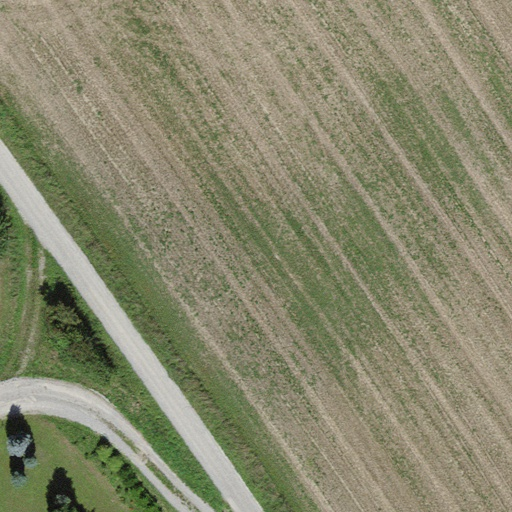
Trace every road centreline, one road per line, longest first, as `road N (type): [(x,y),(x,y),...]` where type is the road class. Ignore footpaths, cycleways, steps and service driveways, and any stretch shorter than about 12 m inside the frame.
road 1 (track): [(0,156),(247,511)]
road 2 (track): [(194,511),(103,418),(47,398),(0,409)]
